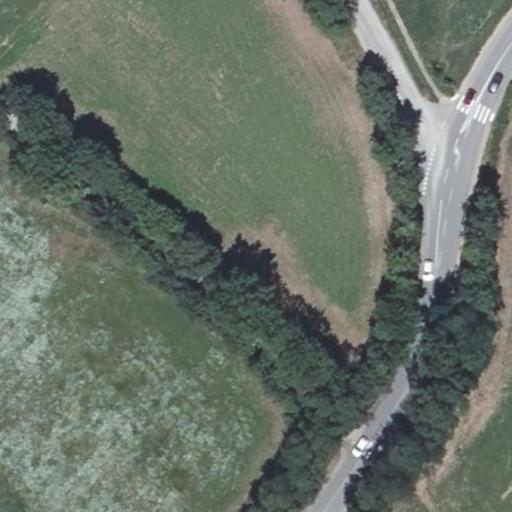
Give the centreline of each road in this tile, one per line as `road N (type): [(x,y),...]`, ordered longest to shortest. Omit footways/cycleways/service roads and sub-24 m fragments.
road 1 (track): [(0,103),(365,451)]
road 2 (tertiary): [(453,165),(431,313),(413,368),(322,511)]
road 3 (residential): [(353,0),(453,165)]
road 4 (tertiary): [(511,46),(453,165)]
